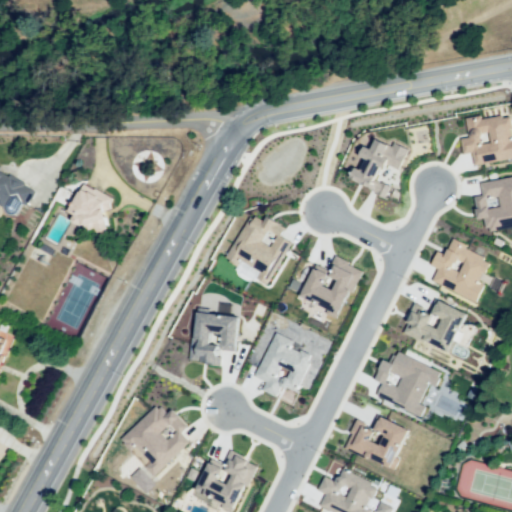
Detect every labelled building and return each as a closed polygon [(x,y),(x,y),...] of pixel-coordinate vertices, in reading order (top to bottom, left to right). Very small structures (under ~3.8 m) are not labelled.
[(459,138),(462,153),(471,151),(473,165),(511,156),(511,137),(510,138),(508,127),(511,126),(510,115),(500,117),(499,114),(480,118),(479,114),(464,117),(467,137),(459,138)] [(349,177),(375,191),(374,194),(384,197),(390,185),(373,177),(379,165),(383,167),(385,163),(396,169),(406,148),(392,142),(391,146),(375,139),(370,148),(362,146),(358,155),(365,159),(359,169),(354,166),(349,177)] [(0,166),(37,186),(27,205),(7,194),(3,203),(0,201),(0,166)] [(479,182),(511,175),(511,225),(484,231),(482,217),(476,218),(473,196),(481,194),(479,182)] [(83,187),(65,215),(84,232),(106,237),(108,214),(110,201),(83,187)] [(290,241),(265,283),(255,277),(258,270),(239,260),(236,265),(223,258),(249,216),(253,218),(254,216),(262,220),(265,215),(285,227),(280,235),(290,241)] [(436,251),(430,265),(436,268),(431,280),(474,301),(482,284),(477,282),(488,263),(481,260),(482,257),(464,248),(465,245),(451,238),(444,255),(436,251)] [(299,295),(314,264),(329,272),(337,257),(361,269),(336,318),(324,313),(327,308),(299,295)] [(402,332),(446,351),(465,313),(437,300),(430,314),(420,309),(417,313),(413,310),(402,332)] [(188,358),(204,361),(204,364),(219,365),(220,349),(233,350),(237,316),(196,312),(193,337),(190,337),(188,358)] [(0,363),(7,342),(6,341),(8,333),(0,330),(0,363)] [(254,375),(265,381),(261,390),(275,396),(280,386),(294,392),(308,362),(306,361),(308,354),(299,350),(298,351),(289,347),(293,341),(274,332),(254,375)] [(376,395),(419,417),(424,405),(418,403),(428,383),(434,386),(440,373),(397,351),(391,363),(382,359),(373,379),(381,382),(376,395)] [(119,438),(156,404),(165,413),(170,408),(186,425),(180,432),(188,441),(152,474),(145,466),(150,462),(135,446),(129,450),(119,438)] [(343,448),(364,458),(366,455),(392,469),(398,458),(395,456),(406,430),(379,416),(373,428),(355,419),(349,431),(351,432),(343,448)] [(256,466),(233,511),(226,511),(219,508),(221,503),(194,489),(210,458),(226,465),(232,453),(256,466)] [(319,505),(333,511),(368,511),(370,509),(364,507),(369,497),(372,498),(378,485),(342,468),(339,476),(332,479),(324,476),(317,489),(324,493),(319,505)]
